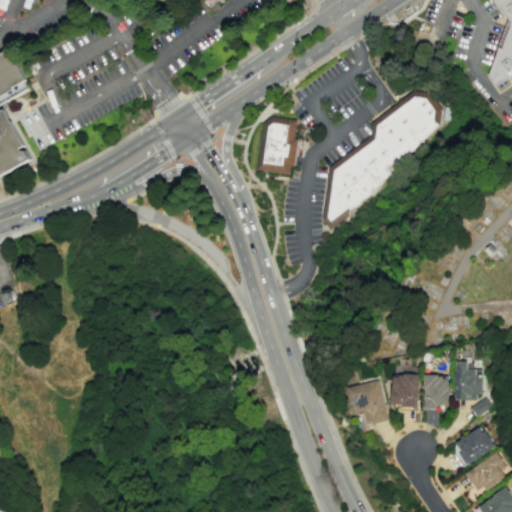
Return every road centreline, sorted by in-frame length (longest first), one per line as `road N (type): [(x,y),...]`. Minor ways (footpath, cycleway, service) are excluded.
road 1 (primary): [(210,182),(334,511)]
road 2 (primary): [(358,511),(299,377),(250,230)]
road 3 (primary): [(196,130),(390,0)]
road 4 (primary): [(348,0),(183,112)]
road 5 (primary): [(183,112),(23,213)]
